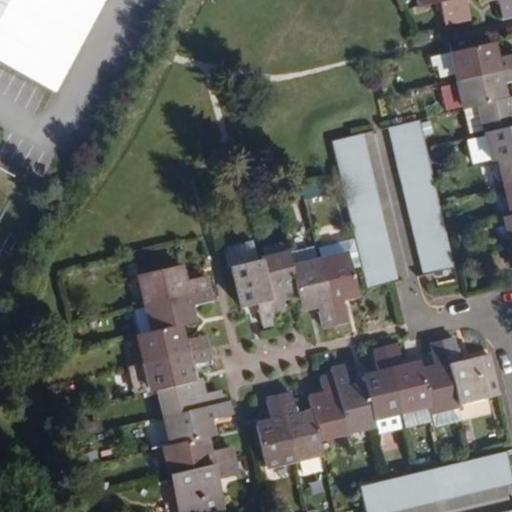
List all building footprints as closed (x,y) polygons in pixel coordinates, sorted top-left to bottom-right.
[(0,0),(0,56),(62,90),(109,0),(0,0)] [(446,37),(458,34),(449,0),(421,0),(426,18),(441,14),(446,37)] [(481,5),(479,0),(449,0),(458,34),(468,31),(463,8),(481,5)] [(511,12),(508,0),(479,0),(481,5),(482,12),(499,8),(503,27),(511,24),(511,12)] [(460,76),(461,80),(511,67),(511,58),(498,61),(494,46),(476,50),(474,42),(452,47),(454,55),(435,60),(438,69),(441,68),(444,80),(460,76)] [(468,108),(509,100),(504,80),(511,78),(511,67),(461,80),(462,82),(442,87),(448,113),(468,108)] [(511,98),(509,100),(468,108),(475,139),(493,134),(511,129),(511,98)] [(456,275),(419,123),(391,130),(426,283),(456,275)] [(509,161),(511,159),(511,129),(493,134),(500,163),(509,161)] [(493,134),(475,139),(482,167),(500,163),(493,134)] [(317,266),(316,266),(332,329),(345,326),(340,308),(356,305),(349,277),(363,273),(368,297),(396,290),(360,138),(332,144),(355,242),(314,252),(317,266)] [(272,329),(272,325),(256,265),(253,266),(248,246),(223,252),(227,273),(229,273),(239,313),(254,310),(259,332),(272,329)] [(296,305),(284,259),(282,259),(279,248),(255,253),(258,264),(256,265),(272,325),(283,322),(281,308),(296,305)] [(284,259),(296,305),(299,318),(314,315),(319,332),(332,329),(316,266),(314,266),(311,252),(284,259)] [(145,311),(208,296),(205,284),(183,289),(180,274),(138,283),(145,311)] [(210,306),(208,296),(145,311),(146,314),(152,339),(177,333),(193,329),(189,312),(210,306)] [(152,339),(146,314),(134,316),(141,342),(145,341),(152,339)] [(151,370),(209,356),(206,343),(181,349),(177,333),(152,339),(145,341),(151,370)] [(452,336),(439,339),(456,401),(496,392),(486,350),(458,357),(452,336)] [(424,399),(416,367),(414,357),(396,361),(391,338),(379,341),(396,405),(424,399)] [(432,363),(416,367),(424,399),(426,408),(456,401),(439,339),(427,341),(432,363)] [(359,380),(367,412),(396,405),(379,341),(368,343),(374,368),(357,373),(359,380)] [(209,356),(151,370),(152,373),(158,398),(166,396),(193,390),(189,372),(211,366),(209,356)] [(326,365),(328,374),(343,429),(369,422),(367,412),(359,380),(344,384),(338,363),(326,365)] [(158,398),(152,373),(138,377),(144,401),(158,398)] [(343,429),(328,374),(315,377),(319,393),(304,397),(308,414),(313,436),(343,429)] [(172,423),(225,409),(222,399),(204,403),(201,388),(193,390),(166,396),(172,423)] [(275,400),(289,461),(318,454),(313,436),(308,414),(288,419),(283,398),(275,400)] [(289,461),(275,400),(265,403),(269,424),(253,428),(262,468),(289,461)] [(179,451),(214,443),(220,441),(216,424),(236,419),(234,407),(225,409),(172,423),(173,427),(179,451)] [(179,451),(173,427),(159,429),(164,455),(171,453),(179,451)] [(214,443),(179,451),(171,453),(179,483),(241,467),(238,456),(217,461),(214,443)] [(401,511),(511,485),(504,456),(358,491),(363,511),(401,511)] [(243,476),(241,467),(179,483),(184,511),(208,511),(206,502),(221,498),(226,497),(222,481),(243,476)] [(224,511),(221,498),(206,502),(208,511),(224,511)]
